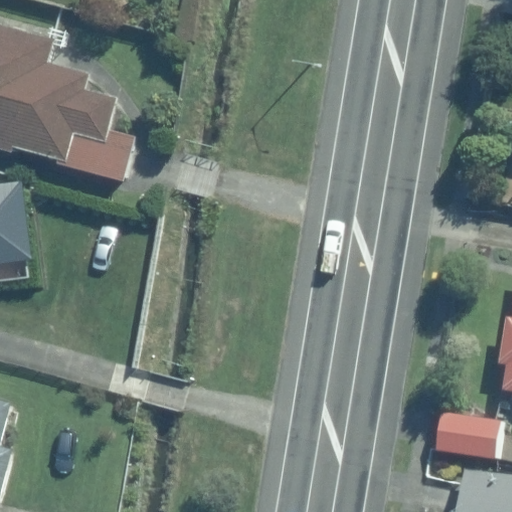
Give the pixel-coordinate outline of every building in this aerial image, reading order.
[(69,49),(0,31),(0,146),(135,181),(144,146),(124,140),(133,105),(98,96),(102,80),(63,70),(69,49)] [(34,191),(0,195),(0,270),(44,264),(34,191)] [(511,316),(508,316),(503,361),(511,361),(507,389),(511,389),(511,316)] [(20,407),(0,402),(0,510),(6,511),(8,511),(22,458),(8,455),(20,407)] [(503,420),(444,414),(437,450),(498,458),(503,420)] [(511,511),(511,473),(467,469),(462,511),(511,511)]
